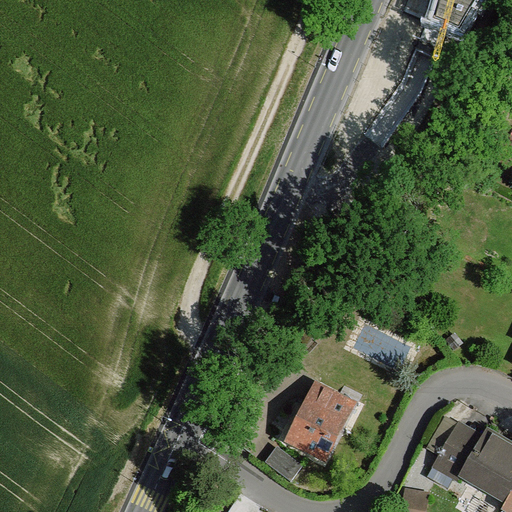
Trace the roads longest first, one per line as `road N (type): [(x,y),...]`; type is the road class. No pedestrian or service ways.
road 1 (tertiary): [(182,429),(371,0)]
road 2 (residential): [(342,511),(386,479),(434,391),(474,380),(511,395)]
road 3 (residential): [(182,429),(271,493),(317,511)]
